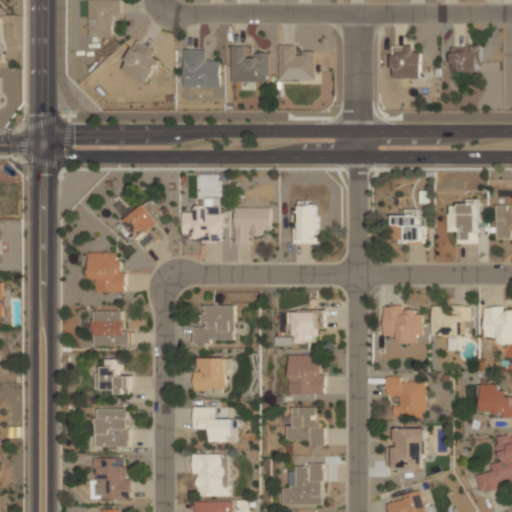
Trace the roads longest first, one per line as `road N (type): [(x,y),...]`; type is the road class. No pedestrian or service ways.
road 1 (residential): [(511,274),(193,274),(171,281),(163,302),(163,511)]
road 2 (tertiary): [(43,138),(79,156),(511,152)]
road 3 (tertiary): [(511,125),(43,138)]
road 4 (tertiary): [(43,138),(34,176),(34,511)]
road 5 (tertiary): [(50,511),(52,177),(43,138)]
road 6 (residential): [(357,152),(357,511)]
road 7 (residential): [(161,0),(191,13),(511,13)]
road 8 (residential): [(357,152),(356,13)]
road 9 (tertiary): [(42,0),(43,138)]
